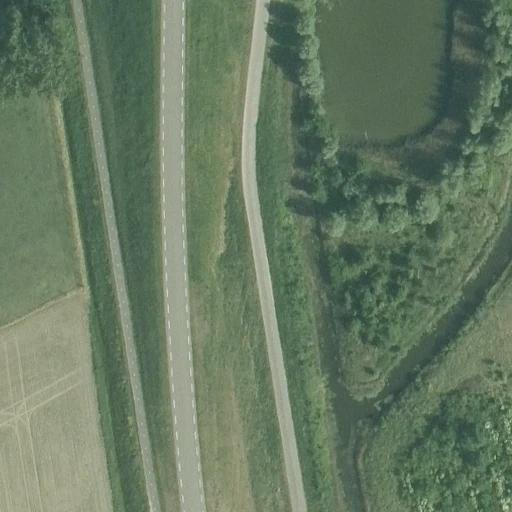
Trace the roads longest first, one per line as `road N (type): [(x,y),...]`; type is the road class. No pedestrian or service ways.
road 1 (unclassified): [(299,511),(247,156),(262,0)]
road 2 (tertiary): [(174,0),(183,427),(194,511)]
